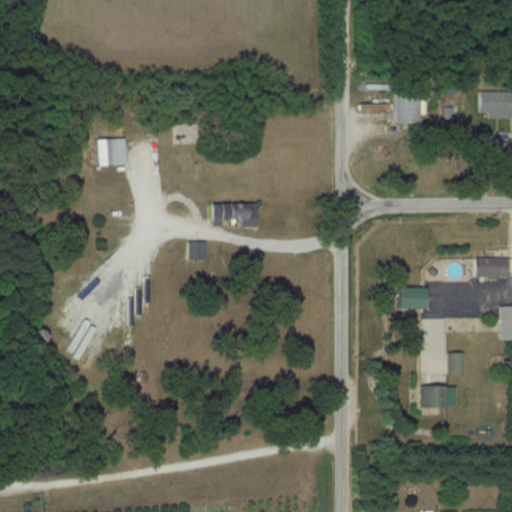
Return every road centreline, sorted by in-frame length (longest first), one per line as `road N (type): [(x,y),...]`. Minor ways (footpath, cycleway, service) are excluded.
road 1 (residential): [(341,511),(341,0)]
road 2 (residential): [(344,207),(511,203)]
